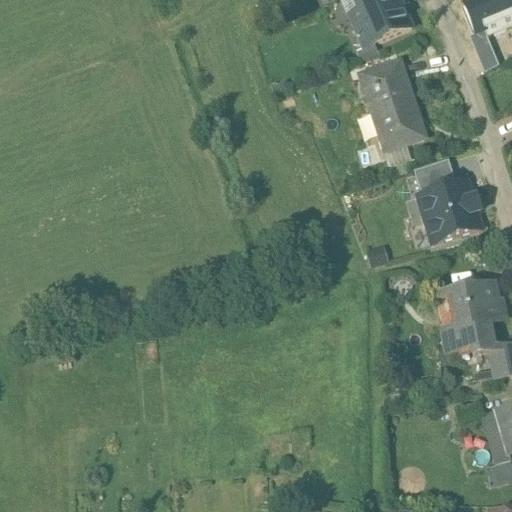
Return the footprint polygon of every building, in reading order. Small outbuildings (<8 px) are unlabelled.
[(340,0),(342,4),(350,0),(357,13),(352,15),(357,27),(353,29),(364,53),(411,32),(401,7),(398,8),(394,0),(340,0)] [(511,23),(511,0),(455,0),(453,1),(468,40),(511,23)] [(401,64),(361,77),(386,153),(426,140),(401,64)] [(448,164),(414,175),(421,199),(455,189),(448,164)] [(421,199),(417,201),(432,248),(481,233),(476,216),(480,215),(475,201),(472,202),(467,185),(455,189),(421,199)] [(369,269),(387,265),(383,248),(365,252),(369,269)] [(493,290),(436,301),(436,303),(452,300),(458,332),(442,335),(447,357),(471,353),(473,359),(491,355),(492,355),(487,328),(500,325),(500,324),(496,324),(496,321),(503,320),(501,307),(493,308),(490,292),(493,292),(493,290)] [(52,352),(53,367),(73,366),(72,351),(52,352)] [(511,351),(492,355),(491,355),(496,382),(511,378),(511,351)] [(479,400),(447,410),(452,426),(484,416),(479,400)] [(511,409),(496,414),(509,458),(511,457),(511,409)]
